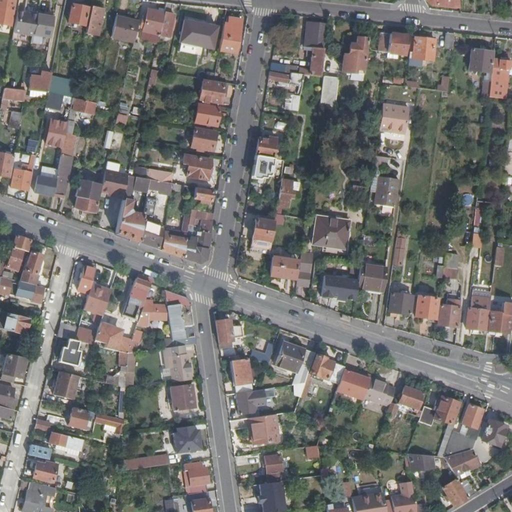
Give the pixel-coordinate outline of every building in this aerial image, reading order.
[(0,0),(0,21),(3,22),(4,15),(12,16),(15,0),(12,0),(0,0)] [(170,13),(172,3),(166,3),(164,13),(159,35),(159,36),(168,38),(170,33),(172,34),(174,26),(172,25),(174,14),(170,13)] [(73,24),(76,24),(84,26),(88,8),(71,5),(68,23),(73,24)] [(94,7),(91,7),(85,33),(98,35),(103,13),(94,11),(94,7)] [(143,31),(159,35),(164,13),(148,10),(143,31)] [(17,11),(13,32),(33,36),(36,15),(17,11)] [(37,14),(33,35),(50,38),(53,17),(37,14)] [(134,42),(138,23),(115,17),(111,38),(134,42)] [(181,41),(196,44),(211,48),(216,27),(184,19),(179,41),(181,41)] [(229,26),(223,25),(219,50),(234,53),(240,22),(230,20),(229,26)] [(320,77),(326,24),(306,22),(303,50),(307,51),(307,56),(311,57),(309,70),(299,69),(299,67),(286,65),(270,64),(269,70),(286,73),(291,73),(303,75),(320,77)] [(157,44),(159,36),(159,35),(143,31),(141,40),(157,44)] [(405,55),(407,36),(380,33),(378,52),(405,55)] [(454,33),(447,33),(444,49),(452,50),(454,33)] [(409,55),(408,63),(420,65),(421,60),(432,61),(434,40),(415,37),(412,56),(409,55)] [(349,56),(366,57),(368,39),(357,38),(356,45),(350,44),(349,56)] [(194,51),(196,44),(181,41),(179,48),(194,51)] [(490,73),(492,52),(471,50),(469,70),(490,73)] [(489,97),(489,98),(505,100),(508,70),(510,70),(510,61),(493,60),(491,79),(489,97)] [(31,77),(29,90),(28,91),(47,93),(47,92),(51,76),(51,73),(43,72),(42,79),(31,77)] [(295,88),(301,89),(303,75),(291,73),(290,76),(269,72),(268,80),(278,81),(277,86),(286,87),(287,84),(296,85),(295,88)] [(65,79),(51,76),(47,92),(63,96),(64,97),(66,86),(64,86),(65,79)] [(323,77),(320,107),(335,109),(339,77),(323,76),(323,77)] [(395,79),(395,77),(388,76),(387,83),(401,85),(401,83),(403,83),(403,80),(395,79)] [(441,77),(441,85),(445,85),(444,88),(449,88),(450,78),(441,77)] [(482,96),(489,97),(491,79),(485,78),(482,96)] [(66,86),(64,97),(72,98),(76,81),(65,79),(64,86),(66,86)] [(224,85),(203,81),(200,101),(220,104),(224,85)] [(441,85),(440,92),(444,93),(448,93),(449,88),(444,88),(445,85),(441,85)] [(25,90),(3,88),(3,89),(2,93),(0,106),(0,108),(6,109),(8,98),(16,99),(13,121),(15,122),(14,127),(18,128),(23,103),(24,96),(25,90)] [(63,96),(47,92),(47,93),(46,98),(45,107),(60,110),(63,96)] [(292,96),(286,95),(284,103),(285,103),(284,109),(289,110),(292,96)] [(36,97),(24,96),(23,103),(35,104),(36,97)] [(297,111),(299,97),(292,96),(289,110),(297,111)] [(76,110),(94,114),(95,109),(95,105),(95,104),(76,99),(73,109),(76,110)] [(383,105),(381,117),(380,131),(405,135),(408,109),(383,105)] [(222,109),(200,106),(196,124),(218,128),(222,109)] [(76,114),(69,113),(67,124),(65,134),(71,136),(76,114)] [(126,126),(128,116),(118,114),(116,124),(126,126)] [(65,134),(67,124),(52,120),(47,143),(62,146),(65,134)] [(216,133),(195,129),(191,148),(197,149),(196,152),(202,153),(203,151),(212,152),(216,133)] [(110,150),(114,134),(109,133),(106,148),(110,150)] [(255,155),(276,159),(277,156),(272,155),(276,139),(268,137),(267,140),(258,138),(255,155)] [(38,153),(39,141),(27,140),(26,152),(38,153)] [(72,150),(62,148),(60,156),(70,158),(72,150)] [(0,153),(0,174),(10,176),(12,161),(13,158),(13,156),(0,153)] [(11,188),(29,191),(36,156),(33,155),(32,158),(31,158),(28,173),(14,170),(11,188)] [(255,155),(251,177),(260,179),(261,177),(265,178),(265,175),(270,176),(272,166),(272,163),(276,163),(276,159),(255,155)] [(469,155),(469,163),(477,163),(477,155),(469,155)] [(55,180),(53,194),(63,196),(72,159),(70,158),(60,156),(55,180)] [(211,161),(190,156),(189,162),(186,177),(207,180),(211,161)] [(374,166),(374,171),(383,172),(383,167),(389,168),(390,159),(376,157),(374,166)] [(272,166),(283,167),(284,161),(276,159),(276,163),(272,163),(272,166)] [(118,174),(120,165),(107,163),(105,172),(118,174)] [(290,166),(286,165),(284,174),(292,175),(294,166),(290,166)] [(113,196),(123,198),(128,176),(118,174),(105,172),(105,174),(103,182),(102,187),(101,191),(113,193),(113,196)] [(158,174),(157,181),(171,184),(173,177),(158,174)] [(34,193),(52,197),(53,194),(55,180),(38,176),(34,193)] [(123,198),(115,234),(139,242),(143,220),(144,216),(131,214),(129,211),(133,189),(148,192),(149,189),(150,180),(128,176),(123,198)] [(398,181),(380,178),(376,206),(394,209),(398,181)] [(157,181),(150,180),(149,189),(163,192),(162,195),(171,196),(172,191),(173,184),(171,184),(157,181)] [(277,202),(277,205),(282,206),(288,206),(289,198),(292,198),(293,193),(290,192),(292,183),(281,181),(277,202)] [(78,199),(76,209),(96,213),(98,201),(101,191),(102,187),(80,182),(76,198),(78,199)] [(294,191),(298,192),(299,184),(292,183),(290,192),(293,193),(294,191)] [(173,184),(172,191),(183,193),(184,186),(173,184)] [(361,197),(362,188),(353,187),(352,196),(361,197)] [(211,202),(213,191),(196,188),(194,199),(211,202)] [(503,195),(508,201),(511,198),(506,193),(503,195)] [(144,213),(150,214),(153,199),(147,198),(144,213)] [(202,219),(213,221),(214,214),(197,211),(196,219),(202,220),(202,219)] [(275,215),(274,225),(283,226),(284,215),(275,215)] [(312,244),(340,249),(341,245),(346,247),(350,222),(317,216),(312,244)] [(186,243),(183,258),(199,264),(206,259),(213,221),(202,219),(202,220),(199,232),(197,232),(195,239),(190,238),(189,243),(186,243)] [(143,220),(139,242),(159,249),(163,225),(160,224),(159,226),(148,222),(143,220)] [(271,241),(274,222),(255,220),(252,238),(271,241)] [(165,229),(165,232),(168,233),(168,237),(186,240),(188,233),(182,232),(170,230),(165,229)] [(480,249),(482,235),(473,234),(471,248),(480,249)] [(30,240),(16,235),(7,266),(16,269),(23,249),(27,251),(30,240)] [(363,236),(362,245),(375,247),(376,238),(363,236)] [(393,265),(403,267),(406,251),(407,240),(406,240),(397,239),(393,265)] [(31,283),(37,285),(39,275),(35,274),(41,255),(30,252),(25,271),(23,270),(20,281),(31,283)] [(458,271),(460,257),(446,255),(445,268),(444,269),(458,271)] [(297,261),(273,256),(269,276),(294,280),(297,261)] [(503,257),(496,256),(495,264),(495,266),(502,266),(503,257)] [(300,262),(297,284),(308,286),(310,272),(312,272),(312,264),(300,262)] [(89,289),(95,270),(84,266),(77,290),(86,293),(85,296),(87,296),(89,289)] [(385,269),(360,266),(358,280),(357,289),(382,292),(385,269)] [(458,271),(444,269),(443,279),(459,280),(460,271),(458,271)] [(357,289),(358,280),(325,275),(322,295),(338,298),(346,299),(355,300),(357,289)] [(12,279),(0,276),(0,277),(0,290),(9,293),(12,279)] [(151,283),(136,278),(130,295),(142,299),(139,307),(143,308),(151,283)] [(42,290),(43,286),(37,285),(31,283),(30,287),(17,284),(18,280),(12,279),(9,293),(30,298),(29,299),(39,301),(41,295),(44,296),(45,291),(42,290)] [(100,292),(89,289),(87,296),(83,309),(96,313),(101,315),(110,292),(102,288),(100,292)] [(186,296),(165,288),(166,304),(145,304),(140,318),(168,320),(171,340),(184,338),(184,332),(183,325),(193,323),(190,303),(189,300),(186,296)] [(410,296),(410,294),(406,293),(406,291),(402,291),(401,295),(391,294),(388,312),(390,312),(389,315),(396,316),(396,313),(410,315),(412,296),(410,296)] [(435,295),(429,294),(429,298),(418,297),(415,316),(436,320),(439,300),(435,299),(435,295)] [(490,313),(490,307),(491,301),(472,298),(471,310),(468,310),(466,329),(486,332),(488,313),(490,313)] [(510,316),(511,315),(511,305),(504,305),(503,315),(492,313),(489,333),(492,333),(492,336),(499,337),(499,334),(508,335),(510,316)] [(458,327),(460,309),(455,308),(447,307),(442,306),(439,325),(458,327)] [(132,310),(126,308),(123,315),(126,316),(129,318),(132,310)] [(27,318),(0,312),(0,322),(3,323),(2,329),(20,333),(22,327),(26,328),(27,318)] [(99,323),(101,315),(96,313),(91,327),(97,329),(99,323)] [(136,328),(138,320),(129,318),(126,316),(122,329),(123,330),(118,346),(116,345),(120,333),(110,330),(111,327),(99,323),(97,329),(96,332),(92,344),(95,345),(96,340),(104,342),(103,347),(121,351),(127,352),(136,328)] [(228,319),(216,320),(218,342),(231,340),(231,337),(229,326),(228,319)] [(78,328),(60,323),(57,336),(66,338),(74,340),(77,330),(78,328)] [(136,328),(127,352),(134,352),(141,329),(136,328)] [(184,332),(184,338),(185,345),(196,343),(194,329),(184,332)] [(74,340),(77,341),(92,344),(96,332),(92,331),(91,332),(77,330),(74,340)] [(74,340),(66,338),(63,352),(60,351),(58,361),(75,365),(80,347),(76,346),(77,341),(74,340)] [(184,338),(171,340),(172,347),(183,345),(185,345),(184,338)] [(309,367),(314,353),(283,342),(275,365),(295,373),(298,363),(301,364),(309,367)] [(271,356),(275,345),(268,343),(264,355),(271,356)] [(183,345),(172,347),(164,348),(166,367),(170,367),(173,382),(191,379),(187,353),(184,353),(183,345)] [(268,364),(271,356),(264,355),(253,350),(250,358),(268,364)] [(127,352),(121,351),(119,366),(121,366),(121,371),(111,377),(108,375),(106,383),(122,386),(125,387),(126,370),(127,352)] [(2,373),(15,376),(21,377),(24,360),(7,355),(2,373)] [(326,380),(332,363),(325,360),(326,359),(315,355),(309,374),(307,373),(304,381),(304,384),(299,396),(304,397),(312,375),(326,380)] [(231,360),(236,393),(251,391),(246,358),(245,358),(231,360)] [(344,367),(332,363),(326,380),(338,384),(343,371),(344,367)] [(307,373),(309,367),(301,364),(296,379),(304,381),(307,373)] [(357,372),(344,367),(343,371),(356,375),(357,372)] [(77,376),(58,371),(53,394),(72,399),(77,376)] [(356,375),(343,371),(338,384),(335,391),(361,400),(362,397),(368,379),(369,376),(361,373),(360,377),(356,375)] [(0,379),(14,382),(15,376),(2,373),(0,379)] [(386,385),(368,379),(362,397),(389,407),(390,404),(395,389),(386,386),(386,385)] [(13,388),(0,385),(0,404),(13,407),(15,398),(11,397),(13,388)] [(192,385),(170,388),(173,409),(195,407),(192,385)] [(420,418),(422,412),(418,411),(423,394),(404,387),(398,404),(415,410),(414,413),(416,414),(416,416),(420,418)] [(259,390),(252,391),(254,406),(265,404),(264,397),(274,396),(273,388),(259,390)] [(251,391),(236,393),(238,415),(255,412),(254,406),(252,391),(251,391)] [(436,411),(423,407),(422,412),(420,418),(418,422),(431,426),(433,420),(448,424),(451,425),(459,404),(441,398),(436,411)] [(277,406),(278,413),(294,411),(297,404),(277,406)] [(397,406),(390,404),(389,407),(386,415),(393,418),(397,406)] [(472,449),(481,422),(479,421),(482,410),(467,405),(462,424),(470,428),(467,438),(462,452),(472,449)] [(0,416),(10,419),(12,409),(0,406),(0,416)] [(271,414),(273,414),(275,414),(278,413),(277,406),(268,407),(269,414),(271,414)] [(122,438),(122,435),(123,419),(120,418),(87,410),(86,411),(72,408),(69,409),(68,413),(69,414),(68,419),(66,419),(65,423),(68,424),(68,425),(82,428),(83,426),(85,420),(86,416),(97,419),(96,422),(114,427),(114,432),(118,434),(118,437),(122,438)] [(47,422),(45,430),(49,431),(51,422),(58,425),(60,416),(49,414),(47,422)] [(248,417),(252,443),(278,440),(275,414),(273,414),(271,414),(269,414),(248,417)] [(408,421),(417,425),(418,422),(420,418),(416,416),(410,414),(408,421)] [(36,419),(34,428),(45,430),(47,422),(36,419)] [(487,419),(486,424),(481,440),(498,446),(505,426),(501,424),(501,422),(493,420),(493,421),(487,419)] [(486,424),(481,422),(472,449),(482,463),(489,459),(480,443),(481,440),(486,424)] [(198,430),(173,433),(176,452),(201,449),(198,430)] [(82,443),(83,440),(50,432),(49,435),(47,435),(45,442),(70,448),(71,446),(76,447),(77,442),(82,443)] [(462,452),(467,438),(459,436),(460,434),(452,432),(451,436),(443,457),(449,456),(462,452)] [(446,434),(438,457),(440,457),(443,457),(451,436),(446,434)] [(30,445),(28,454),(49,460),(51,450),(30,445)] [(316,446),(307,447),(309,458),(318,457),(316,446)] [(448,466),(454,474),(461,471),(462,472),(479,465),(475,456),(472,457),(470,451),(455,457),(457,463),(455,464),(449,456),(443,457),(448,466)] [(279,454),(265,456),(266,463),(263,464),(264,467),(266,466),(268,481),(282,480),(279,454)] [(410,472),(435,468),(433,457),(407,454),(407,457),(409,470),(410,472)] [(167,464),(166,455),(134,459),(135,468),(167,464)] [(443,457),(440,457),(444,467),(448,466),(443,457)] [(135,468),(134,459),(121,461),(120,471),(135,468)] [(56,465),(45,462),(44,464),(36,462),(33,477),(52,482),(56,465)] [(192,493),(207,491),(206,482),(209,482),(206,467),(203,468),(203,462),(185,464),(186,470),(189,470),(192,493)] [(321,476),(313,477),(314,490),(323,490),(322,481),(321,476)] [(453,507),(469,497),(457,478),(451,482),(450,480),(448,481),(449,483),(442,487),(453,507)] [(21,480),(19,488),(27,490),(22,511),(26,511),(51,511),(52,509),(46,507),(48,497),(52,498),(54,488),(21,480)] [(344,497),(351,496),(349,481),(341,482),(344,497)] [(415,511),(415,505),(411,481),(399,482),(401,493),(399,495),(390,496),(392,511),(415,511)] [(255,510),(267,509),(273,508),(270,488),(251,491),(254,510),(255,510)] [(208,498),(190,501),(192,511),(209,511),(209,507),(211,507),(210,499),(208,499),(208,498)] [(381,511),(379,499),(359,501),(360,511),(381,511)]
